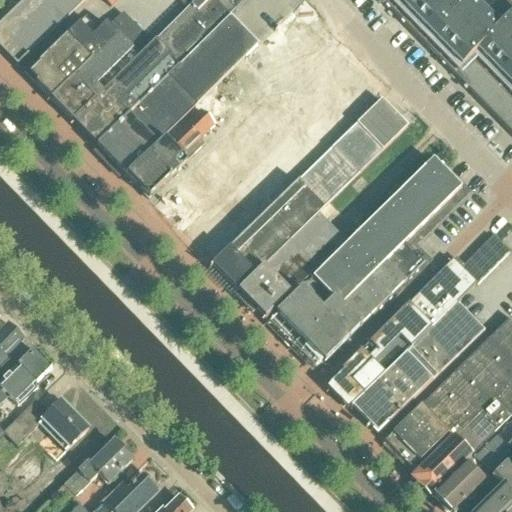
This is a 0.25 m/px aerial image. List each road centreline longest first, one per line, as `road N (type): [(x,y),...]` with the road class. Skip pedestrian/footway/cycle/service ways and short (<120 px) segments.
road 1 (tertiary): [(0,118),(292,403)]
road 2 (residential): [(0,292),(215,511)]
road 3 (residential): [(292,403),(502,199)]
road 4 (unclassified): [(318,0),(502,199)]
road 5 (tertiary): [(292,403),(396,511)]
